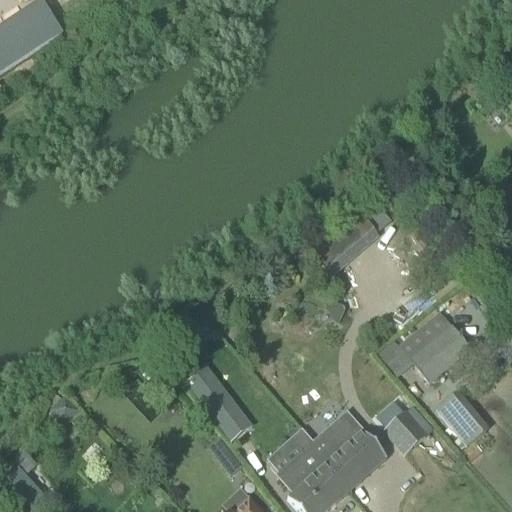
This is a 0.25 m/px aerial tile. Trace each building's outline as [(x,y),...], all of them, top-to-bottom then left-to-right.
[(357,217),(311,256),(331,280),(377,240),(357,217)] [(450,328),(409,363),(427,387),(469,352),(450,328)] [(205,377),(186,390),(228,445),(246,432),(205,377)] [(62,396),(48,413),(66,428),(80,410),(62,396)] [(485,436),(453,397),(435,412),(467,451),(485,436)] [(395,424),(383,434),(403,458),(425,439),(404,416),(395,424)] [(297,462),(278,479),(293,495),(290,498),(286,502),(295,511),(328,511),(360,484),(369,476),(385,461),(361,435),(358,437),(355,440),(340,423),(316,445),(314,442),(311,445),(300,433),(288,443),(299,456),(295,459),(297,462)] [(22,454),(0,474),(0,482),(27,511),(41,511),(49,506),(23,479),(36,468),(22,454)] [(254,511),(247,503),(236,511),(254,511)]
